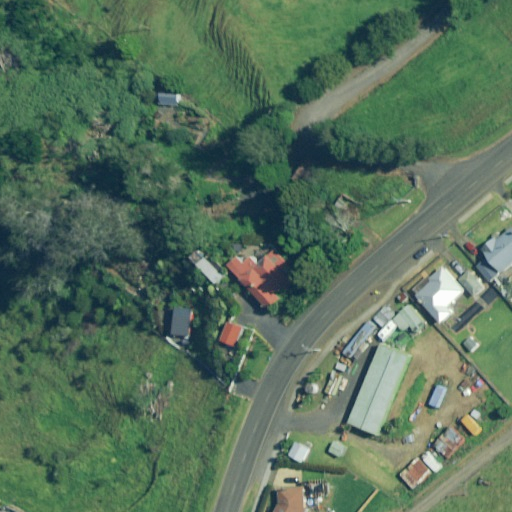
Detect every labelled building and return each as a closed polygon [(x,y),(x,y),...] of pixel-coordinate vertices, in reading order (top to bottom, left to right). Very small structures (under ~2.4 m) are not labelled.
[(320,164),(308,155),(294,175),(305,184),(320,164)] [(511,226),(502,234),(486,247),(507,272),(511,267),(511,226)] [(284,248),(266,262),(255,248),(237,263),(276,310),(289,299),(311,281),(284,248)] [(234,275),(218,257),(209,264),(226,282),(234,275)] [(469,289),(447,265),(433,278),(435,281),(421,294),(446,322),(458,311),(452,305),(469,289)] [(431,323),(412,303),(400,316),(389,305),(377,317),(395,334),(404,326),(408,330),(414,324),(422,332),(431,323)] [(250,327),(235,322),(229,340),(243,345),(250,327)] [(416,354),(385,342),(353,422),(383,434),(416,354)] [(448,388),(440,385),(432,403),(440,407),(448,388)] [(484,428),(472,413),(465,419),(477,434),(484,428)] [(452,457),(461,447),(454,440),(449,445),(442,438),(437,443),(452,457)] [(350,445),(339,439),(333,450),(344,456),(350,445)] [(315,448),(301,441),(295,454),(308,461),(315,448)] [(434,471),(421,457),(404,473),(416,487),(434,471)] [(308,511),(314,502),(301,484),(283,496),(286,499),(279,511),(308,511)]
